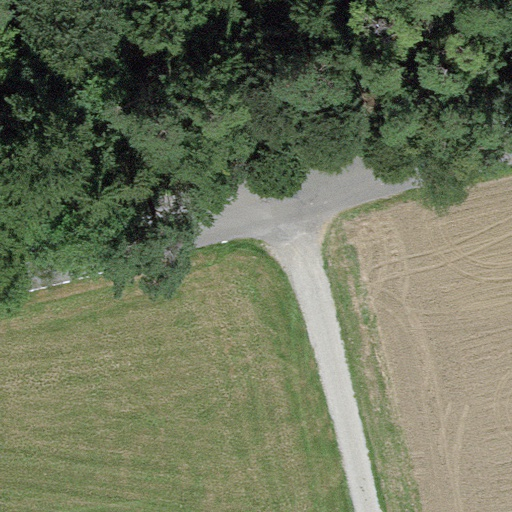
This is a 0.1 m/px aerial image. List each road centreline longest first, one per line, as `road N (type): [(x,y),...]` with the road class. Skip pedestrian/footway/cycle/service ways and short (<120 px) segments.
road 1 (residential): [(0,267),(511,142)]
road 2 (track): [(289,197),(370,511)]
